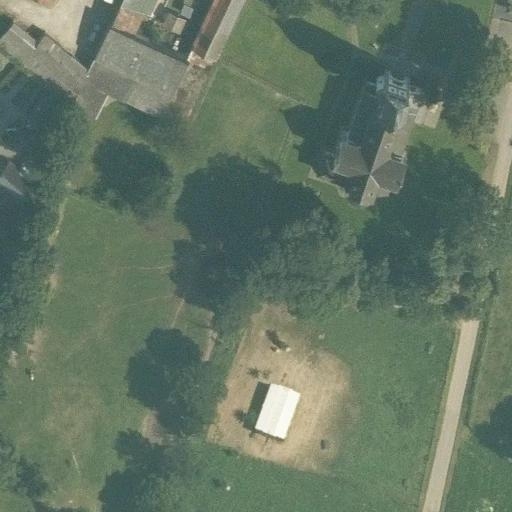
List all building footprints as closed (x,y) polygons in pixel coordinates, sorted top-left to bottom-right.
[(147,0),(120,0),(111,21),(132,31),(147,0)] [(231,0),(211,0),(191,44),(214,55),(238,3),(231,0)] [(167,13),(165,27),(182,29),(184,15),(167,13)] [(13,20),(0,35),(0,42),(21,60),(37,40),(13,20)] [(111,21),(110,20),(94,54),(172,91),(187,57),(132,31),(111,21)] [(89,69),(44,32),(37,40),(21,60),(73,103),(74,102),(89,69)] [(172,91),(94,54),(89,69),(74,102),(73,103),(72,104),(91,113),(103,87),(108,89),(117,92),(123,95),(123,96),(161,115),(172,91)] [(375,81),(375,83),(366,80),(364,85),(362,85),(361,88),(363,88),(358,101),(356,101),(355,104),(357,104),(353,116),(351,115),(350,118),(352,119),(348,132),(342,130),(333,154),(324,151),(316,172),(345,182),(345,188),(348,192),(352,196),(357,198),(363,198),(368,195),(371,192),(372,192),(372,190),(375,192),(379,193),(383,191),(384,190),(385,189),(387,190),(391,177),(397,179),(406,152),(400,150),(404,137),(406,138),(407,135),(405,134),(409,122),(411,123),(412,120),(410,119),(414,106),(416,107),(417,104),(415,103),(416,102),(419,102),(421,101),(423,99),(424,96),(424,94),(422,91),(420,89),(421,88),(407,84),(409,77),(397,73),(384,69),(382,75),(380,75),(378,76),(376,77),(375,79),(375,81)] [(42,172),(27,159),(18,170),(33,182),(42,172)] [(18,170),(8,161),(0,170),(0,181),(22,200),(35,184),(33,182),(18,170)] [(300,435),(305,404),(255,396),(251,427),(300,435)]
